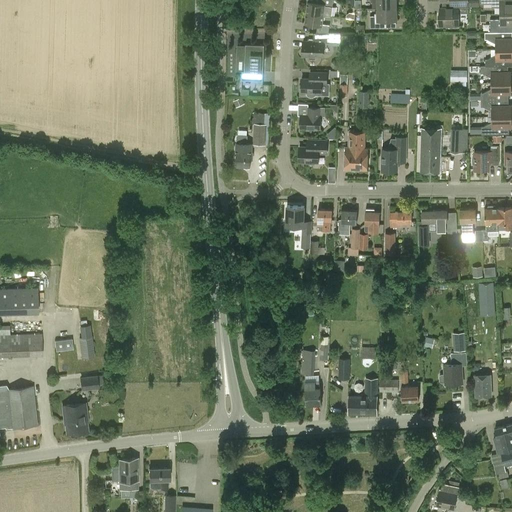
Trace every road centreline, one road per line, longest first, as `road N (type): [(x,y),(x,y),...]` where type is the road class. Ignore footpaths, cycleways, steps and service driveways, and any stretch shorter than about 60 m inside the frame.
road 1 (tertiary): [(230,434),(205,174),(201,0)]
road 2 (residential): [(291,0),(280,155),(289,182),(323,191),(511,191)]
road 3 (tertiary): [(230,434),(470,419)]
road 4 (tertiary): [(0,460),(230,434)]
road 5 (track): [(0,132),(205,174)]
